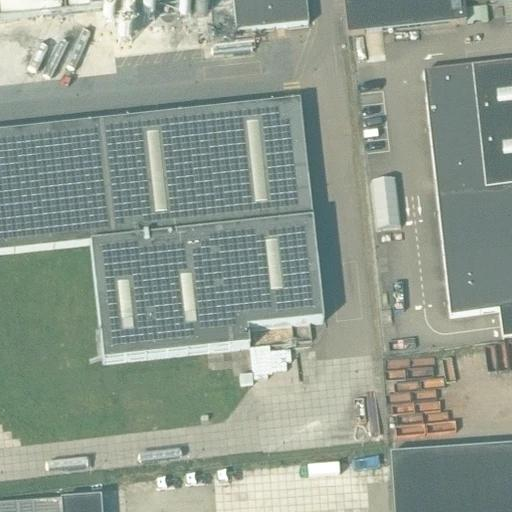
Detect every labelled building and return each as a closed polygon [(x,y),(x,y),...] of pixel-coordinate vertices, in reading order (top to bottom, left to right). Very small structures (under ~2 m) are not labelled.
[(0,0),(0,22),(66,16),(64,0),(0,0)] [(64,0),(66,16),(213,0),(232,0),(236,34),(308,27),(305,0),(64,0)] [(463,0),(342,0),(347,37),(466,24),(463,0)] [(208,13),(208,12),(208,11),(208,10),(207,9),(207,8),(206,7),(205,7),(204,6),(203,6),(202,6),(201,6),(200,6),(199,7),(198,7),(197,8),(197,9),(196,10),(196,11),(196,12),(196,13),(196,14),(197,15),(197,16),(198,17),(199,17),(200,18),(201,18),(202,18),(203,18),(204,18),(205,17),(206,17),(207,16),(207,15),(208,14),(208,13)] [(511,64),(471,69),(421,75),(449,320),(511,311),(511,64)] [(0,135),(0,255),(90,246),(103,366),(249,350),(247,333),(309,326),(323,325),(299,103),(0,135)] [(239,377),(240,387),(241,387),(252,386),(251,376),(239,377)] [(511,511),(511,448),(389,457),(392,511),(511,511)] [(101,511),(101,499),(0,506),(0,511),(101,511)]
